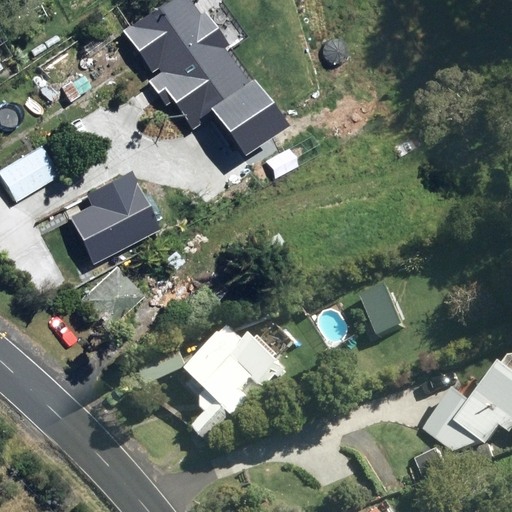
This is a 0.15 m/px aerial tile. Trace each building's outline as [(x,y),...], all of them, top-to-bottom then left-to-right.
[(142,78),(167,114),(233,68),(186,0),(177,0),(131,33),(156,68),(142,78)] [(188,112),(203,134),(230,114),(215,92),(188,112)] [(0,175),(0,180),(15,206),(58,181),(41,151),(0,175)] [(257,243),(266,265),(288,255),(278,233),(257,243)] [(165,266),(173,277),(184,267),(176,257),(165,266)] [(79,305),(106,335),(142,301),(115,272),(79,305)] [(215,295),(221,301),(229,293),(223,287),(215,295)] [(244,330),(202,373),(219,390),(205,404),(214,414),(199,428),(217,445),(231,431),(239,438),(251,426),(244,419),(261,402),(252,393),(264,381),(273,390),(297,365),(290,358),(305,345),(288,327),(274,342),(267,335),(258,344),(244,330)] [(156,366),(163,382),(193,369),(186,353),(156,366)] [(511,369),(495,358),(468,397),(450,384),(419,429),(451,451),(484,441),(497,423),(509,431),(511,427),(511,369)] [(446,470),(438,451),(416,460),(424,479),(446,470)]
